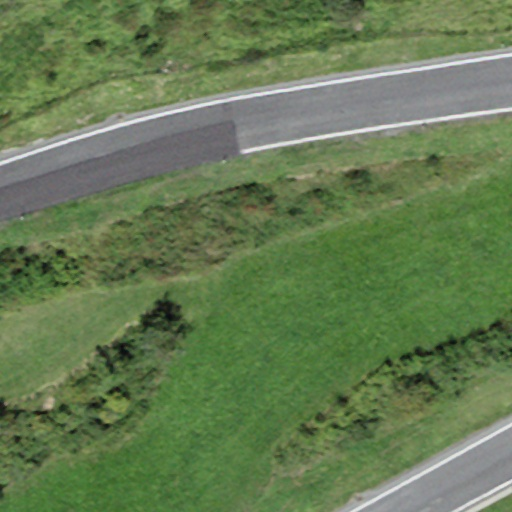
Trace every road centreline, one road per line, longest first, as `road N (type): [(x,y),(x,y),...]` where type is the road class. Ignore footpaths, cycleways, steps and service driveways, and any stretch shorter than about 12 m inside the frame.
road 1 (tertiary): [(0,173),(208,118),(511,78)]
road 2 (tertiary): [(511,434),(367,511)]
